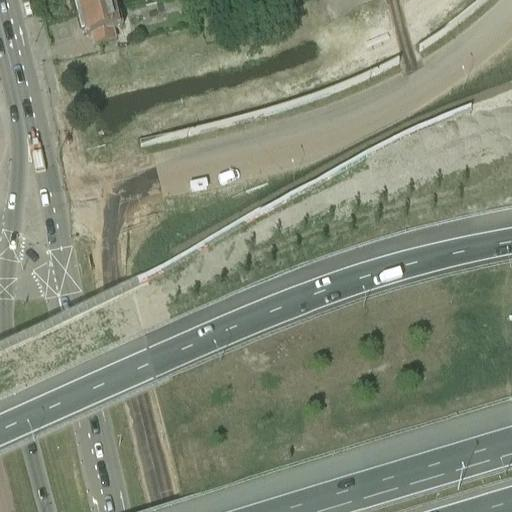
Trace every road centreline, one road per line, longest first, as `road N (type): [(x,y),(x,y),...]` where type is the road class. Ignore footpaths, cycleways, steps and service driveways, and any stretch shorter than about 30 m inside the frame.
road 1 (motorway): [(511,238),(300,299),(0,431)]
road 2 (motorway): [(511,19),(445,73),(358,121),(52,202)]
road 3 (secondary): [(115,511),(60,251)]
road 4 (secondary): [(5,263),(4,343),(46,511)]
road 5 (motorway): [(511,450),(303,511)]
